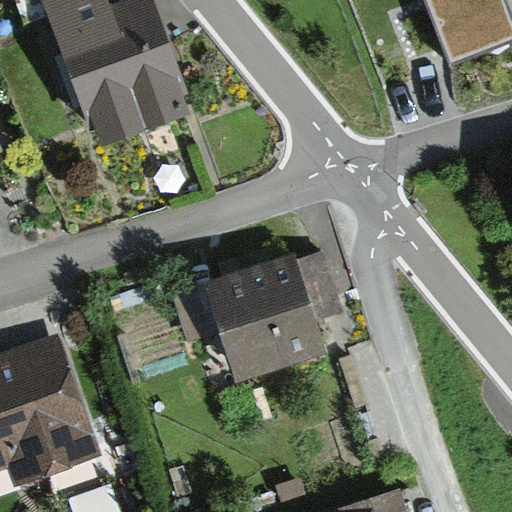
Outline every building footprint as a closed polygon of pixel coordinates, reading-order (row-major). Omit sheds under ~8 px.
[(46,0),(97,139),(193,105),(154,0),(113,0),(112,1),(111,0),(46,0)] [(430,0),(453,60),(511,37),(511,25),(502,0),(430,0)] [(291,243),(210,268),(237,355),(318,330),(291,243)] [(58,321),(0,341),(0,456),(4,455),(12,477),(103,444),(58,321)] [(381,511),(378,500),(338,511),(381,511)]
